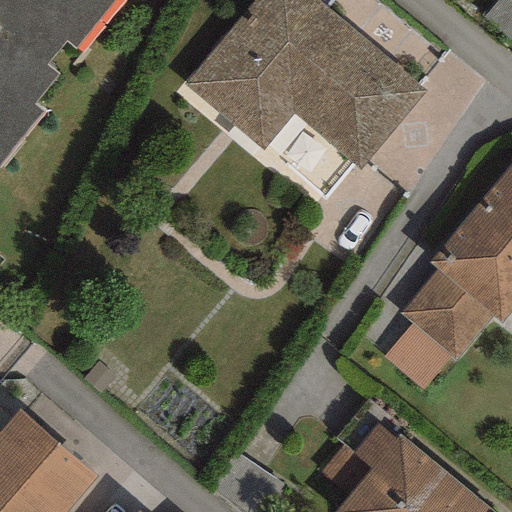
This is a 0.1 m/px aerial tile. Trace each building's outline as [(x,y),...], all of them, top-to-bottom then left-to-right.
[(0,0),(0,164),(42,114),(33,106),(57,76),(45,66),(65,42),(74,50),(115,0),(0,0)] [(314,0),(253,0),(182,84),(261,151),(292,115),(357,171),(424,92),(314,0)] [(511,161),(425,262),(435,270),(491,318),(499,325),(511,309),(511,161)] [(435,270),(397,314),(452,362),(491,318),(435,270)] [(64,511),(95,476),(19,410),(0,431),(0,511),(64,511)] [(368,470),(333,511),(483,511),(487,509),(397,435),(394,438),(377,424),(351,456),(368,470)]
